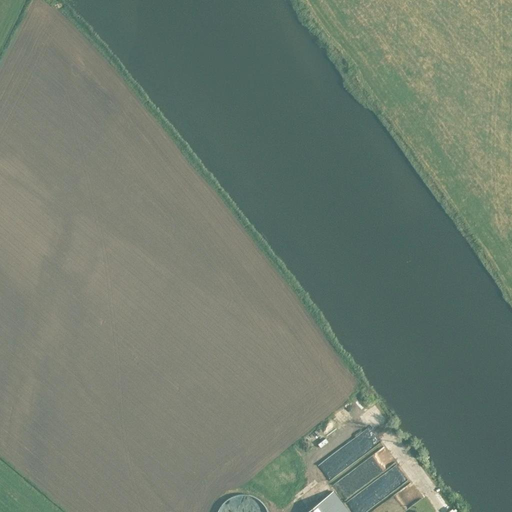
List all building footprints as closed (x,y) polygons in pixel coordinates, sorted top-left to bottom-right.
[(336,391),(308,409),(316,421),(344,403),(336,391)] [(336,416),(313,430),(319,441),(343,428),(336,416)] [(342,434),(312,458),(322,469),(352,446),(342,434)] [(349,511),(332,489),(302,511),(349,511)] [(404,490),(384,503),(390,511),(392,511),(411,501),(404,490)] [(371,498),(365,491),(351,502),(357,510),(371,498)]
